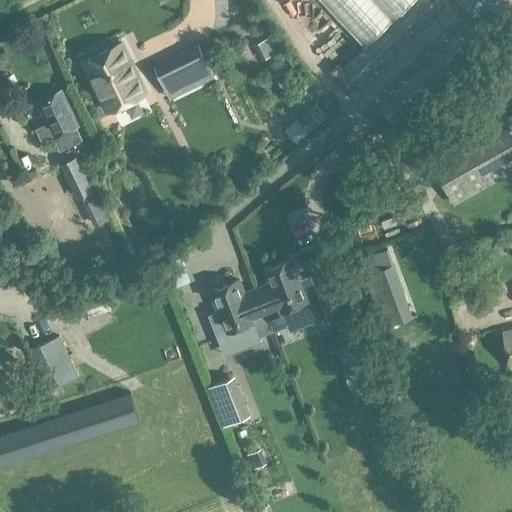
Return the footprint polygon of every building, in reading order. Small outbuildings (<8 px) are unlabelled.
[(324,0),(365,45),(412,0),(324,0)] [(446,0),(418,0),(347,67),(397,124),(484,41),(446,0)] [(276,52),(269,38),(256,44),(263,58),(276,52)] [(146,92),(121,42),(83,61),(108,111),(146,92)] [(180,53),(192,78),(211,69),(198,44),(180,53)] [(281,72),(273,76),(278,86),(286,82),(281,72)] [(61,92),(38,103),(47,122),(34,128),(40,142),(53,136),(54,138),(78,127),(61,92)] [(297,118),(307,131),(327,114),(314,101),(297,118)] [(511,136),(503,120),(429,161),(455,206),(511,174),(511,136)] [(61,165),(78,200),(83,197),(96,191),(97,190),(81,155),(61,165)] [(177,202),(184,219),(215,206),(207,189),(177,202)] [(111,220),(100,197),(99,197),(86,203),(85,204),(95,227),(111,220)] [(245,225),(260,253),(291,237),(271,201),(257,208),(261,216),(245,225)] [(385,327),(416,316),(390,247),(361,259),(385,327)] [(161,276),(180,273),(177,257),(158,260),(161,276)] [(275,289),(262,294),(276,328),(290,323),(288,318),(326,303),(314,273),(303,278),(295,257),(267,268),(275,289)] [(179,277),(167,282),(175,302),(187,297),(179,277)] [(276,328),(262,294),(249,299),(241,279),(213,290),(221,310),(212,314),(221,337),(257,323),(261,334),(276,328)] [(121,293),(123,297),(133,293),(131,289),(128,281),(118,284),(121,293)] [(116,284),(73,300),(78,314),(121,297),(116,284)] [(46,390),(79,375),(60,335),(27,350),(46,390)] [(0,402),(11,399),(0,360),(0,402)] [(345,373),(355,400),(372,394),(362,367),(345,373)] [(229,423),(244,417),(228,378),(214,384),(229,423)] [(131,392),(0,433),(0,464),(140,420),(131,392)] [(252,454),(257,465),(268,461),(264,450),(252,454)]
